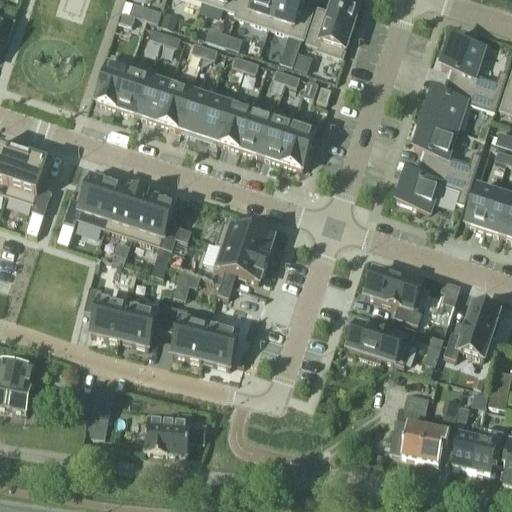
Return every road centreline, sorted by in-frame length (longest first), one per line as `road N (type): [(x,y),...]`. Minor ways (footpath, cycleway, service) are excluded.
road 1 (residential): [(0,451),(185,478),(390,489),(502,511)]
road 2 (residential): [(335,225),(271,408),(0,333)]
road 3 (residential): [(0,119),(335,225)]
road 4 (residential): [(335,225),(412,0)]
road 5 (residential): [(335,225),(511,283)]
